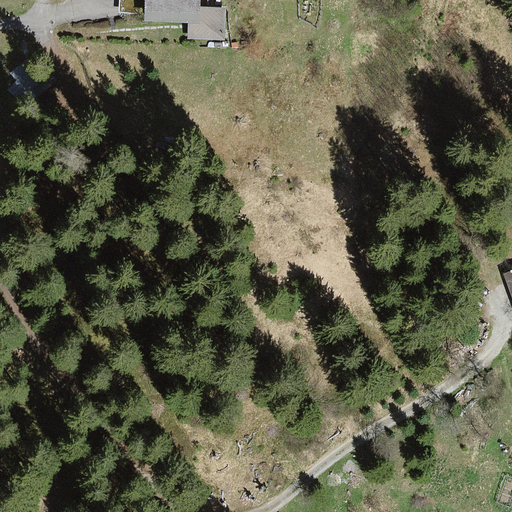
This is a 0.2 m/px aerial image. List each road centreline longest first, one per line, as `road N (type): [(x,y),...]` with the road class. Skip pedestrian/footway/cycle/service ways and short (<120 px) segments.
road 1 (track): [(266,511),(342,448),(448,394),(484,360),(504,306)]
road 2 (track): [(0,273),(63,305),(198,511)]
